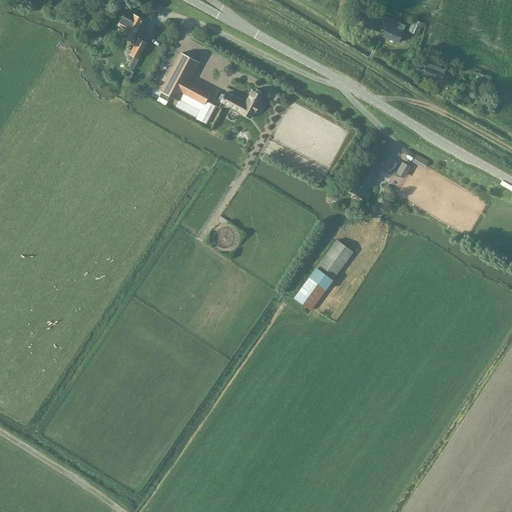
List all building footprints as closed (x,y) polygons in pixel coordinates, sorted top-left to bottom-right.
[(121,36),(131,41),(143,20),(132,14),(131,16),(123,12),(117,25),(124,29),(121,36)] [(397,43),(401,31),(404,26),(383,17),(380,25),(386,28),(382,37),(397,43)] [(418,33),(419,32),(422,23),(413,19),(409,29),(418,33)] [(146,43),(142,40),(137,38),(128,54),(137,59),(146,43)] [(174,107),(205,123),(215,105),(205,100),(209,92),(188,81),(198,62),(181,53),(160,91),(161,92),(158,96),(156,101),(164,105),(166,101),(169,96),(178,101),(174,107)] [(450,70),(445,69),(425,62),(421,76),(440,83),(441,81),(445,83),(450,70)] [(486,89),(490,77),(484,75),(474,72),(472,78),(478,80),(478,82),(475,84),(474,87),(475,90),(475,92),(480,93),(482,88),(486,89)] [(220,102),(250,118),(262,95),(251,89),(245,100),(235,95),(234,97),(225,93),(220,102)] [(373,166),(382,153),(373,147),(365,160),(373,166)] [(362,164),(361,166),(356,163),(350,172),(355,176),(347,189),(362,198),(377,174),(362,164)] [(392,175),(400,180),(407,167),(399,163),(392,175)] [(352,252),(345,246),(336,240),(315,268),(315,267),(308,277),(293,297),(310,310),(326,290),(325,289),(332,280),(352,252)]
